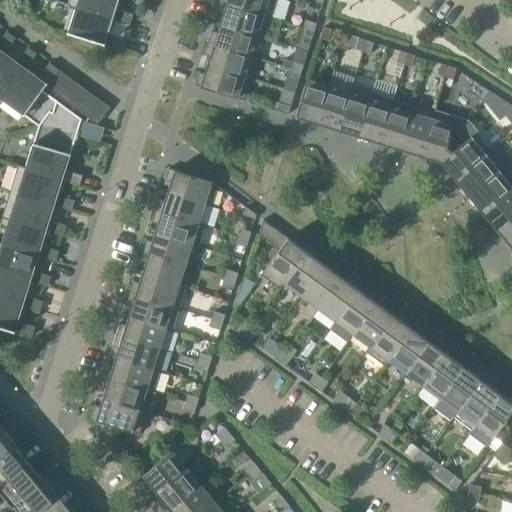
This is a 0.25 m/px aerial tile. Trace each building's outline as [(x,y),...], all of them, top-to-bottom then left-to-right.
[(69,0),(68,6),(76,8),(113,20),(129,25),(132,14),(116,9),(118,0),(69,0)] [(221,0),(221,2),(270,18),(275,0),(221,0)] [(223,16),(220,25),(264,38),(270,18),(221,2),(217,14),(223,16)] [(113,20),(76,8),(68,34),(121,50),(124,40),(108,35),(113,20)] [(305,20),(303,28),(314,31),(316,24),(305,20)] [(211,31),(208,43),(257,59),(258,58),(251,55),(256,37),(263,40),(264,38),(220,25),(217,33),(211,31)] [(324,27),(320,39),(328,41),(331,30),(324,27)] [(314,31),(303,28),(300,35),(312,39),(314,31)] [(0,59),(5,53),(15,40),(6,33),(0,40),(0,59)] [(355,50),(362,52),(366,41),(358,38),(355,50)] [(366,41),(362,52),(370,55),(374,43),(366,41)] [(210,57),(207,66),(251,79),(257,59),(208,43),(204,55),(210,57)] [(0,103),(3,100),(5,97),(26,69),(36,55),(27,49),(17,62),(5,53),(0,59),(0,103)] [(396,63),(404,65),(407,54),(400,51),(396,63)] [(407,54),(404,65),(411,67),(415,56),(407,54)] [(292,61),(290,69),(301,73),(303,65),(292,61)] [(3,100),(24,116),(42,91),(57,71),(48,64),(38,78),(26,69),(5,97),(3,100)] [(437,76),(445,78),(448,67),(441,64),(437,76)] [(251,79),(207,66),(204,74),(198,73),(194,86),(244,101),(251,79)] [(448,67),(445,78),(452,80),(456,69),(448,67)] [(301,73),(290,69),(287,77),(299,80),(301,73)] [(296,118),(317,124),(329,87),(307,81),(296,118)] [(317,124),(338,131),(348,97),(351,87),(350,86),(348,93),(329,87),(317,124)] [(338,131),(358,137),(372,93),(351,87),(348,97),(338,131)] [(18,166),(62,181),(78,186),(81,175),(65,170),(80,121),(54,113),(57,102),(42,91),(24,116),(39,126),(25,168),(18,166)] [(358,137),(379,144),(393,100),(372,93),(358,137)] [(379,144),(400,150),(413,106),(393,100),(379,144)] [(279,103),(276,111),(288,115),(290,107),(279,103)] [(400,150),(420,157),(434,113),(413,106),(400,150)] [(420,157),(441,163),(450,150),(469,121),(436,111),(435,113),(434,113),(420,157)] [(450,150),(441,163),(454,180),(490,150),(476,133),(478,131),(469,121),(450,150)] [(454,180),(468,196),(504,167),(490,150),(454,180)] [(18,166),(10,192),(54,206),(70,211),(73,200),(57,196),(62,181),(18,166)] [(468,196),(482,213),(511,188),(511,177),(504,167),(468,196)] [(170,183),(167,192),(211,206),(217,186),(211,182),(168,168),(164,181),(170,183)] [(511,188),(482,213),(496,230),(511,216),(511,188)] [(10,192),(2,217),(46,231),(62,236),(65,226),(49,221),(54,206),(10,192)] [(159,199),(155,211),(205,226),(205,225),(198,222),(204,205),(211,207),(211,206),(167,192),(165,200),(159,199)] [(244,216),(255,219),(256,215),(257,215),(246,207),(244,216)] [(157,225),(154,233),(198,247),(205,226),(155,211),(151,223),(157,225)] [(511,216),(496,230),(509,246),(511,244),(511,216)] [(0,243),(0,244),(38,257),(54,262),(57,251),(41,246),(46,231),(2,217),(9,220),(2,244),(0,243)] [(260,275),(280,289),(307,252),(263,220),(258,235),(279,250),(260,275)] [(240,229),(237,236),(249,240),(251,232),(240,229)] [(146,240),(142,252),(192,267),(198,247),(154,233),(152,242),(146,240)] [(249,240),(237,236),(235,244),(246,247),(249,240)] [(0,244),(0,271),(30,282),(46,287),(50,276),(34,271),(38,257),(0,244)] [(144,266),(141,274),(185,288),(186,286),(179,284),(184,266),(191,269),(192,267),(142,252),(138,264),(144,266)] [(284,284),(301,296),(324,265),(307,252),(280,289),(280,290),(284,284)] [(301,296),(319,309),(342,278),(324,265),(301,296)] [(227,270),(224,277),(236,281),(238,273),(227,270)] [(0,299),(22,307),(38,312),(42,301),(26,296),(30,282),(0,271),(0,299)] [(133,281),(129,293),(179,309),(185,288),(141,274),(139,283),(133,281)] [(236,281),(224,277),(222,285),(233,289),(236,281)] [(319,309),(336,322),(359,291),(342,278),(319,309)] [(377,303),(359,291),(336,322),(330,330),(348,343),(354,335),(377,303)] [(131,308),(129,315),(172,329),(179,309),(129,293),(125,306),(131,308)] [(22,307),(0,299),(0,327),(31,337),(34,327),(18,322),(22,307)] [(365,352),(367,353),(394,316),(377,303),(354,335),(370,347),(365,352)] [(214,311),(211,319),(223,323),(225,315),(214,311)] [(120,323),(116,334),(159,348),(165,329),(172,331),(172,329),(129,315),(126,325),(120,323)] [(367,353),(384,366),(411,329),(394,316),(367,353)] [(223,323),(211,319),(209,327),(220,330),(223,323)] [(238,331),(244,336),(251,326),(245,321),(238,331)] [(251,326),(244,336),(251,341),(258,331),(251,326)] [(389,361),(406,373),(429,342),(411,329),(384,366),(385,367),(389,361)] [(118,349),(116,357),(159,370),(160,370),(153,368),(159,348),(116,334),(112,347),(118,349)] [(406,373),(423,386),(446,355),(429,342),(406,373)] [(273,357),(279,361),(286,352),(280,347),(273,357)] [(286,352),(279,361),(286,366),(293,357),(286,352)] [(200,353),(198,361),(209,364),(212,357),(200,353)] [(423,386),(441,399),(463,367),(446,355),(423,386)] [(107,364),(103,376),(153,391),(159,370),(116,357),(113,366),(107,364)] [(209,364),(198,361),(196,368),(207,372),(209,364)] [(452,416),(454,417),(481,380),(463,367),(441,399),(457,411),(452,416)] [(308,383),(315,388),(322,378),(315,373),(308,383)] [(105,390),(103,398),(147,412),(147,411),(150,412),(155,394),(152,393),(153,391),(103,376),(99,389),(105,390)] [(322,378),(315,388),(321,392),(328,383),(322,378)] [(454,417),(471,430),(498,393),(481,380),(454,417)] [(486,448),(511,412),(511,403),(498,393),(471,430),(468,434),(486,448)] [(187,394),(185,402),(197,406),(199,398),(187,394)] [(147,412),(103,398),(100,407),(94,406),(90,418),(110,442),(125,430),(140,434),(147,412)] [(343,409),(349,413),(357,404),(350,399),(343,409)] [(197,406),(185,402),(183,410),(194,413),(197,406)] [(357,404),(349,413),(356,418),(363,408),(357,404)] [(378,434),(384,439),(391,429),(385,424),(378,434)] [(216,435),(221,441),(230,434),(225,428),(216,435)] [(0,459),(17,446),(3,429),(0,431),(0,459)] [(391,429),(384,439),(391,444),(398,434),(391,429)] [(230,434),(221,441),(226,448),(235,440),(230,434)] [(491,454),(501,462),(511,450),(501,442),(494,450),(491,454)] [(0,487),(29,464),(17,449),(18,448),(17,446),(0,459),(0,487)] [(413,460),(419,465),(426,455),(420,450),(413,460)] [(143,476),(157,494),(187,469),(172,452),(143,476)] [(426,455),(419,465),(425,469),(433,460),(426,455)] [(243,469),(248,475),(257,467),(252,461),(243,469)] [(0,487),(0,493),(11,507),(45,480),(43,478),(42,480),(29,464),(0,487)] [(257,467),(248,475),(253,481),(262,473),(257,467)] [(157,494),(171,510),(201,486),(187,469),(157,494)] [(455,476),(448,486),(455,491),(462,481),(455,476)] [(39,511),(58,496),(45,480),(11,507),(13,508),(14,507),(17,511),(39,511)] [(469,485),(468,492),(480,495),(481,487),(469,485)] [(171,510),(171,511),(202,511),(214,503),(201,486),(171,510)] [(480,495),(468,492),(466,500),(478,503),(480,495)] [(270,502),(275,508),(285,500),(280,494),(270,502)] [(71,511),(58,496),(39,511),(71,511)] [(285,500),(275,508),(278,511),(283,511),(290,507),(285,500)] [(202,511),(222,511),(214,503),(202,511)]
